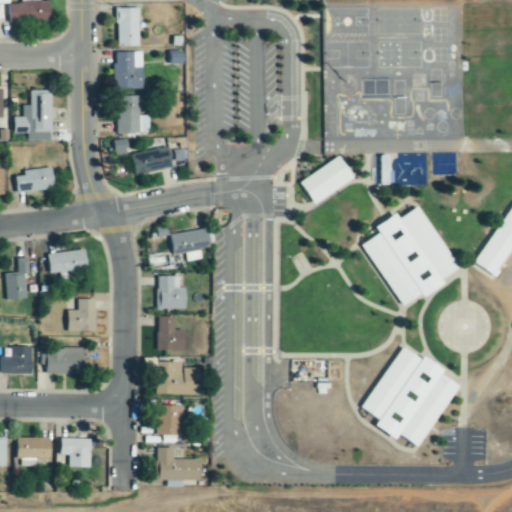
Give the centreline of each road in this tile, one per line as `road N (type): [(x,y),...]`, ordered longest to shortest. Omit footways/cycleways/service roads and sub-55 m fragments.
road 1 (residential): [(81,0),(84,157),(117,239),(125,295),(124,488)]
road 2 (residential): [(125,407),(0,406)]
